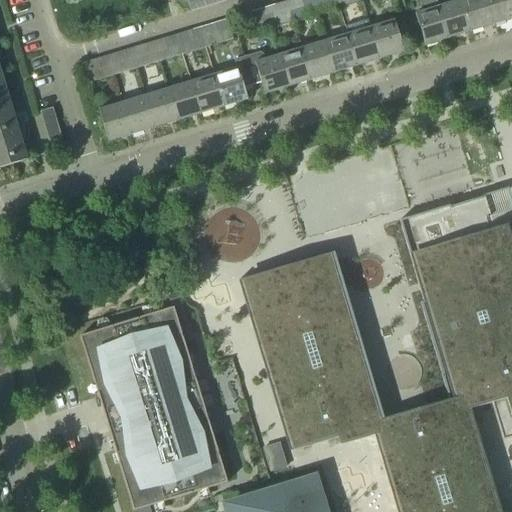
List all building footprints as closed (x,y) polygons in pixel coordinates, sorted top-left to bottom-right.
[(234,0),(187,0),(193,12),(234,0)] [(296,0),(240,17),(247,37),(368,0),(296,0)] [(448,41),(435,0),(424,0),(420,2),(423,13),(415,16),(424,48),(448,41)] [(461,1),(439,8),(436,0),(435,0),(448,41),(471,34),(461,1)] [(471,34),(493,27),(485,0),(465,0),(461,1),(471,34)] [(511,21),(511,6),(510,0),(485,0),(493,27),(511,21)] [(227,22),(83,65),(90,85),(232,41),(227,22)] [(370,29),(380,62),(403,55),(393,22),(370,29)] [(380,62),(370,29),(347,36),(357,69),(380,62)] [(357,69),(347,36),(324,43),(334,76),(357,69)] [(334,76),(324,43),(301,50),(311,82),(334,76)] [(311,82),(301,50),(278,57),(288,89),(311,82)] [(264,96),(288,89),(278,57),(266,61),(265,56),(261,54),(243,59),(251,87),(261,84),(264,96)] [(234,62),(236,70),(214,77),(223,109),(247,102),(243,90),(251,87),(243,59),(234,62)] [(191,84),(200,116),(223,109),(214,77),(191,84)] [(0,81),(0,110),(11,107),(3,80),(0,81)] [(167,91),(177,123),(200,116),(191,84),(167,91)] [(177,123),(167,91),(145,98),(154,130),(177,123)] [(154,130),(145,98),(121,105),(131,137),(147,133),(154,130)] [(124,140),(131,137),(121,105),(99,112),(108,144),(124,140)] [(0,110),(0,140),(20,135),(11,107),(0,110)] [(41,114),(53,152),(53,154),(64,150),(52,110),(41,114)] [(0,140),(0,170),(28,162),(20,135),(0,140)] [(249,279),(285,401),(300,450),(337,439),(339,447),(374,437),(396,511),(488,511),(459,414),(492,404),(503,441),(511,438),(511,244),(507,227),(511,225),(511,209),(507,192),(509,191),(508,190),(482,198),(482,199),(465,204),(450,209),(449,207),(399,222),(412,267),(411,267),(422,304),(419,305),(449,402),(410,413),(410,412),(372,423),(357,375),(369,371),(352,316),(341,320),(333,293),(345,290),(336,262),(325,265),(322,254),(299,261),(300,264),(249,279)] [(180,295),(169,299),(172,309),(183,305),(180,295)] [(135,511),(226,484),(173,309),(79,338),(132,511),(135,511)] [(279,445),(267,448),(272,468),(285,464),(279,445)] [(327,511),(316,475),(251,495),(252,500),(224,509),(224,511),(327,511)]
